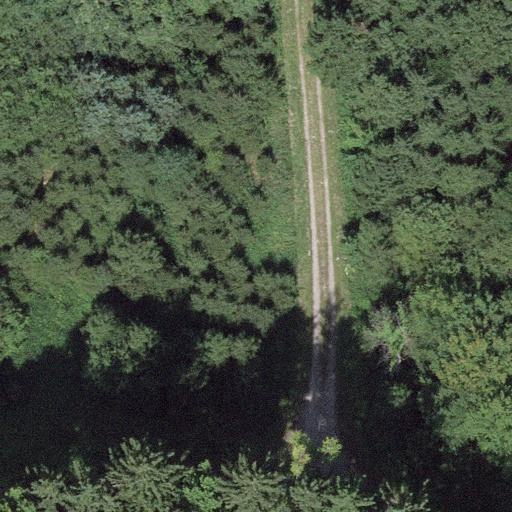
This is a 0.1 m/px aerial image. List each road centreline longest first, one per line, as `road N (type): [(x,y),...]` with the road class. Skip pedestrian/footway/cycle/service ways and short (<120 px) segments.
road 1 (track): [(301,508),(326,288),(304,0)]
road 2 (track): [(98,511),(317,511)]
